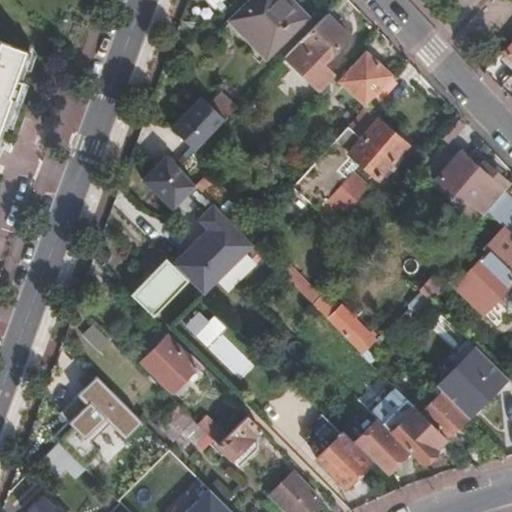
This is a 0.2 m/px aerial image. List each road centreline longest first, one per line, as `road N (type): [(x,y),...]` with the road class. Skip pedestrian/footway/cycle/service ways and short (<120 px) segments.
road 1 (tertiary): [(0,392),(145,0)]
road 2 (residential): [(511,145),(379,0)]
